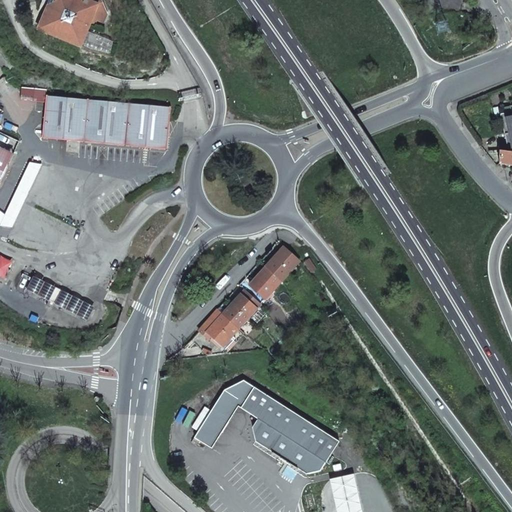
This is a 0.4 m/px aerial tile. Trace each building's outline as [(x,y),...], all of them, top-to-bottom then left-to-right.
[(52,0),(54,1),(41,26),(79,44),(91,19),(101,24),(105,14),(100,0),(52,0)] [(48,95),(43,137),(146,147),(166,148),(170,106),(48,95)] [(0,181),(14,154),(0,148),(0,181)] [(499,163),(511,165),(511,151),(506,151),(500,150),(499,163)] [(42,165),(29,162),(4,215),(0,211),(0,225),(12,228),(42,165)] [(275,256),(278,258),(286,249),(284,247),(275,256)] [(291,266),(293,268),(300,261),(286,249),(278,258),(275,256),(267,266),(280,278),(291,266)] [(266,299),(283,280),(280,278),(267,266),(259,275),(261,277),(253,287),(266,299)] [(283,280),(293,268),(291,266),(280,278),(283,280)] [(253,287),(261,277),(259,275),(250,285),(253,287)] [(28,289),(49,300),(56,288),(34,277),(28,289)] [(56,286),(56,288),(49,300),(55,303),(61,290),(61,289),(56,286)] [(233,303),(224,313),(240,328),(251,316),(248,313),(255,306),(257,308),(259,307),(262,304),(245,289),(241,294),(244,296),(236,306),(233,303)] [(76,314),(77,312),(82,301),(77,299),(61,290),(55,303),(76,314)] [(233,303),(236,306),(244,296),(241,294),(233,303)] [(248,313),(251,316),(257,308),(255,306),(248,313)] [(257,308),(251,316),(255,320),(263,310),(259,307),(257,308)] [(240,328),(224,313),(218,308),(193,339),(208,355),(228,353),(225,349),(234,340),(231,338),(240,328)] [(256,441),(308,474),(321,471),(340,441),(244,380),(225,390),(192,442),(197,445),(200,440),(212,448),(239,406),(258,419),(253,427),(256,441)] [(363,511),(355,474),(330,479),(337,511),(363,511)]
